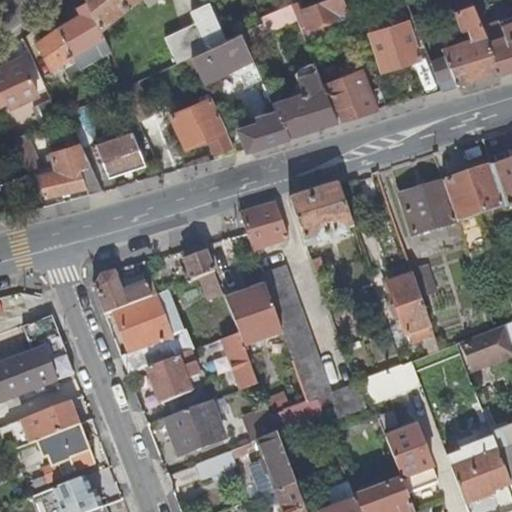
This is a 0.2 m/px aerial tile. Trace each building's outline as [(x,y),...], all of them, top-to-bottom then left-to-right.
[(87,0),(88,1),(100,28),(134,0),(144,0),(148,4),(153,0),(87,0)] [(337,14),(348,10),(344,0),(321,0),(309,5),(305,6),(300,8),(307,28),(338,16),(337,14)] [(469,82),(500,72),(488,41),(486,35),(487,35),(483,27),(472,0),(457,0),(458,0),(461,9),(455,11),(463,31),(469,29),(473,39),(448,47),(446,42),(440,44),(445,58),(431,62),(442,90),(469,82)] [(81,13),(58,27),(72,56),(105,37),(100,28),(88,1),(78,7),(81,13)] [(163,38),(175,64),(191,56),(225,40),(209,4),(190,11),(195,22),(163,38)] [(290,5),(281,9),(261,17),(263,23),(241,33),(246,45),(298,21),(292,4),(290,5)] [(511,18),(483,27),(487,35),(486,35),(488,41),(500,72),(511,68),(511,18)] [(420,60),(408,22),(370,33),(382,72),(420,60)] [(72,56),(58,27),(37,42),(51,70),(72,56)] [(239,73),(256,65),(246,45),(241,33),(225,40),(191,56),(202,80),(219,72),(224,76),(234,72),(234,65),(235,64),(239,73)] [(105,37),(72,56),(77,66),(111,50),(105,37)] [(0,104),(1,106),(8,102),(10,106),(14,104),(14,106),(17,107),(24,103),(25,101),(24,99),(27,98),(28,100),(30,100),(38,96),(38,95),(37,93),(39,92),(22,56),(14,60),(16,64),(8,68),(7,66),(6,66),(0,68),(0,104)] [(16,64),(14,60),(8,63),(5,64),(6,66),(7,66),(8,68),(16,64)] [(317,129),(338,122),(324,85),(315,63),(299,69),(296,74),(303,94),(299,95),(298,91),(291,94),(292,98),(274,103),(278,111),(290,137),(317,129)] [(359,116),(377,110),(361,70),(345,77),(343,72),(338,73),(340,79),(324,85),(338,122),(359,116)] [(123,87),(138,121),(153,114),(137,81),(126,86),(123,87)] [(60,118),(51,98),(38,103),(47,124),(60,118)] [(215,153),(233,145),(211,98),(170,116),(185,148),(208,138),(215,153)] [(268,143),(290,137),(278,111),(255,118),(257,123),(239,129),(248,149),(268,143)] [(28,132),(15,138),(29,170),(42,165),(28,132)] [(146,165),(133,133),(97,145),(110,177),(146,165)] [(81,167),(92,165),(82,143),(56,153),(63,170),(39,176),(45,196),(75,189),(88,186),(81,167)] [(511,205),(511,160),(492,167),(505,206),(506,208),(511,205)] [(88,186),(90,194),(104,190),(93,165),(92,165),(81,167),(88,186)] [(492,167),(492,166),(444,182),(458,222),(465,243),(486,236),(479,215),(505,206),(492,167)] [(34,189),(33,179),(31,175),(0,180),(3,195),(34,189)] [(458,222),(444,182),(401,195),(414,235),(458,222)] [(353,226),(339,184),(319,190),(291,199),(305,240),(319,236),(321,242),(347,234),(345,228),(353,226)] [(288,238),(276,203),(272,205),(241,214),(247,233),(249,236),(256,257),(262,255),(259,248),(288,238)] [(216,272),(209,253),(185,262),(192,281),(202,277),(216,272)] [(322,258),(312,261),(316,274),(326,272),(322,258)] [(286,266),(262,274),(264,280),(266,285),(282,332),(307,403),(317,399),(329,394),(330,394),(286,266)] [(125,292),(116,271),(102,275),(96,288),(106,315),(116,311),(156,295),(158,295),(153,281),(125,292)] [(224,295),(216,272),(202,277),(212,304),(226,298),(224,295)] [(434,336),(413,274),(388,282),(409,344),(434,336)] [(266,285),(264,280),(224,295),(226,298),(226,300),(266,285)] [(244,347),(282,332),(266,285),(226,300),(239,334),(244,347)] [(168,291),(158,295),(156,295),(172,336),(184,332),(168,291)] [(133,352),(122,356),(129,376),(148,368),(190,352),(194,351),(186,331),(184,332),(172,336),(156,295),(116,311),(125,331),(133,352)] [(0,404),(76,375),(53,316),(23,327),(33,354),(0,367),(0,404)] [(511,355),(511,345),(504,325),(494,329),(489,332),(490,335),(462,346),(470,365),(486,359),(488,364),(511,355)] [(22,326),(0,334),(0,367),(33,354),(23,327),(22,326)] [(222,340),(240,390),(258,383),(244,347),(239,334),(222,340)] [(190,352),(148,368),(155,386),(162,404),(192,392),(187,378),(199,374),(190,352)] [(472,371),(488,364),(486,359),(470,365),(472,371)] [(410,362),(400,367),(363,381),(372,405),(419,386),(410,362)] [(353,384),(330,394),(329,394),(339,419),(366,408),(356,383),(353,384)] [(322,413),(317,399),(307,403),(270,416),(275,430),(322,413)] [(75,414),(70,403),(23,421),(32,444),(42,440),(79,426),(75,414)] [(209,403),(166,419),(174,437),(181,456),(223,439),(209,403)] [(245,426),(252,442),(277,433),(275,430),(270,416),(245,426)] [(80,425),(79,426),(42,440),(52,469),(45,471),(47,478),(34,483),(38,496),(52,491),(50,483),(73,473),(96,465),(88,445),(80,425)] [(401,480),(407,494),(422,488),(438,482),(416,426),(385,439),(401,480)] [(511,426),(491,435),(506,473),(511,470),(511,426)] [(258,487),(262,497),(275,491),(296,484),(277,433),(252,442),(229,451),(233,459),(259,449),(264,461),(261,462),(265,473),(254,477),(258,487)] [(451,469),(464,505),(478,500),(492,494),(491,492),(510,485),(506,473),(491,435),(491,433),(474,440),(480,458),(451,469)] [(229,452),(207,460),(213,475),(234,466),(229,452)] [(90,488),(86,477),(55,489),(63,511),(93,511),(97,511),(93,498),(94,498),(90,488)] [(355,500),(360,511),(413,511),(407,494),(401,480),(355,498),(355,500)] [(306,511),(296,484),(275,491),(282,509),(280,511),(306,511)] [(360,511),(355,500),(323,511),(360,511)]
